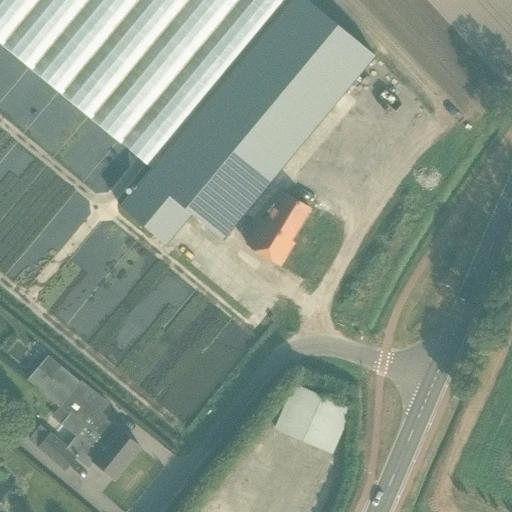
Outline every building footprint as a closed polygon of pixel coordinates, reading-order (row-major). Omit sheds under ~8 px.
[(0,0),(0,43),(150,167),(288,0),(0,0)] [(306,0),(292,0),(120,206),(166,244),(192,212),(223,238),(375,57),(306,0)] [(283,192),(264,222),(261,219),(246,244),(279,265),(293,243),(289,241),(309,208),(283,192)] [(80,381),(79,383),(60,367),(42,389),(41,390),(70,414),(69,415),(93,434),(93,435),(105,444),(105,443),(128,461),(139,447),(124,434),(116,428),(116,429),(98,414),(107,403),(80,381)] [(350,409),(292,384),(274,429),(334,455),(350,409)] [(50,433),(38,448),(49,457),(64,470),(75,457),(87,466),(92,461),(114,478),(128,461),(120,454),(105,443),(105,444),(97,438),(93,435),(93,434),(69,415),(70,414),(60,405),(51,417),(61,425),(70,433),(76,438),(68,448),(50,433)]
